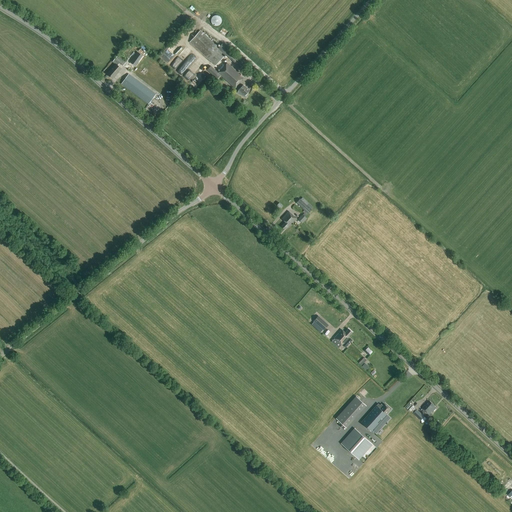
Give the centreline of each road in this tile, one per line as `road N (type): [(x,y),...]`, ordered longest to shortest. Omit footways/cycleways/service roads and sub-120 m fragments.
road 1 (tertiary): [(511,456),(214,187)]
road 2 (tertiary): [(214,187),(67,55),(0,7)]
road 3 (unclassified): [(0,358),(214,187)]
road 4 (unclassified): [(214,187),(251,132),(368,0)]
